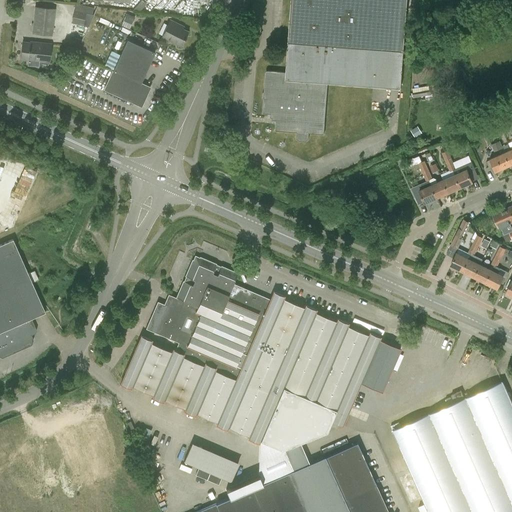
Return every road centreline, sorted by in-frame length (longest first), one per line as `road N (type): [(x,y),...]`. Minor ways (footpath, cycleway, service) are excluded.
road 1 (unclassified): [(0,410),(40,392),(81,352),(157,178)]
road 2 (secondary): [(389,281),(157,178)]
road 3 (unclassified): [(157,178),(236,0)]
road 4 (secondary): [(157,178),(0,108)]
road 5 (residential): [(389,281),(408,242),(435,217),(511,184)]
road 6 (secondary): [(511,340),(389,281)]
